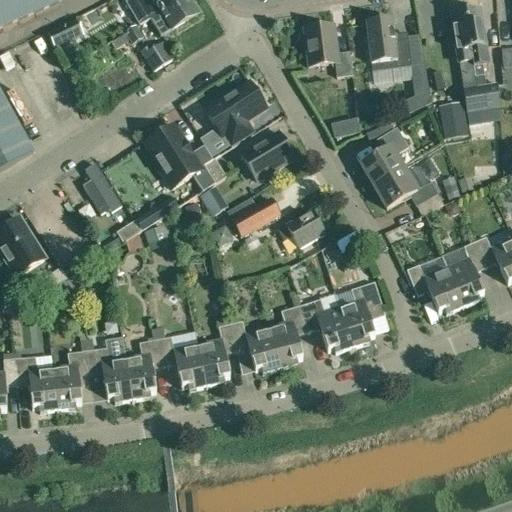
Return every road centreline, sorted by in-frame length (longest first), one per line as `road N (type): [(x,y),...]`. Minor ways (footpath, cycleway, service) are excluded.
road 1 (residential): [(0,448),(195,422),(412,362)]
road 2 (residential): [(412,362),(387,271),(247,38)]
road 3 (residential): [(0,189),(247,38)]
